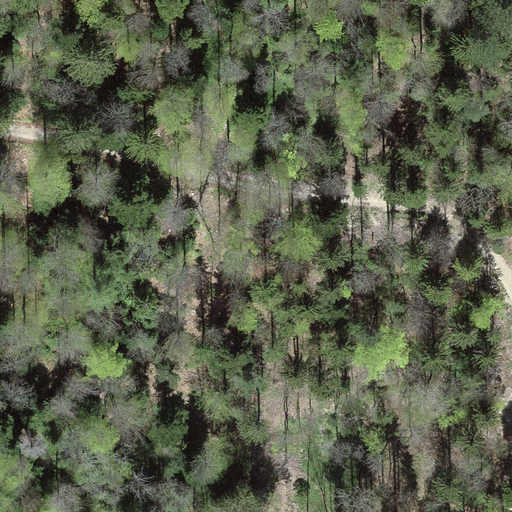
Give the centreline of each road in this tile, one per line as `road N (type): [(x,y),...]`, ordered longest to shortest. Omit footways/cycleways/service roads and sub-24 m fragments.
road 1 (track): [(0,127),(435,220),(503,274),(511,296)]
road 2 (track): [(296,511),(278,454),(213,397),(140,358)]
